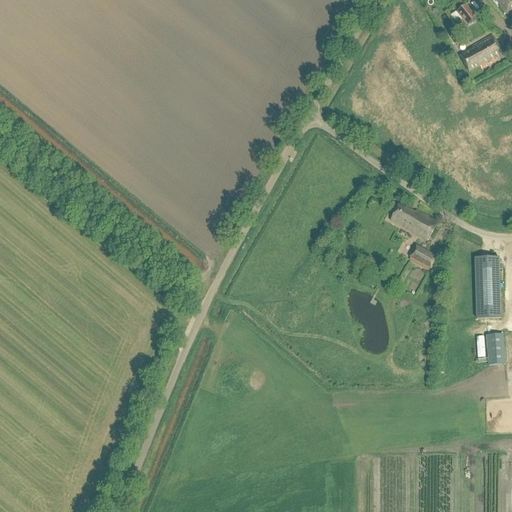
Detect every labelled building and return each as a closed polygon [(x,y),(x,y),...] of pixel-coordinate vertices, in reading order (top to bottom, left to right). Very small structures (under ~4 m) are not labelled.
[(511,0),(491,0),(503,17),(511,10),(511,0)] [(456,14),(467,28),(478,20),(467,6),(456,14)] [(482,70),(505,58),(493,36),(473,47),(474,50),(461,57),(469,73),(481,67),(482,70)] [(428,243),(439,222),(417,210),(415,214),(400,206),(390,224),(400,229),(401,228),(428,243)] [(409,259),(433,272),(440,259),(416,246),(409,259)] [(478,321),(501,321),(499,259),(475,260),(478,321)] [(489,366),(506,365),(504,336),(488,337),(489,366)]
